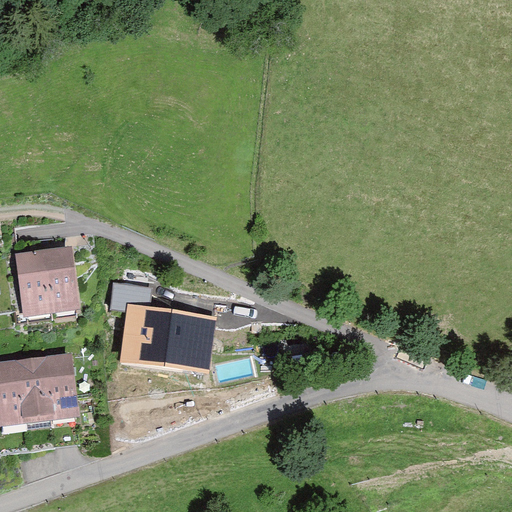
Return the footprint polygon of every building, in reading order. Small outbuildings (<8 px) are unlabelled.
[(44,257),(50,308),(75,305),(69,253),(44,257)] [(50,308),(44,257),(19,260),(26,311),(50,308)] [(146,291),(114,288),(111,313),(132,315),(128,361),(183,367),(187,326),(190,326),(191,321),(166,318),(166,320),(150,318),(151,316),(143,316),(146,291)] [(44,363),(50,414),(75,411),(69,360),(44,363)] [(19,366),(26,418),(50,414),(44,363),(19,366)] [(26,418),(19,366),(0,368),(0,414),(1,421),(26,418)]
